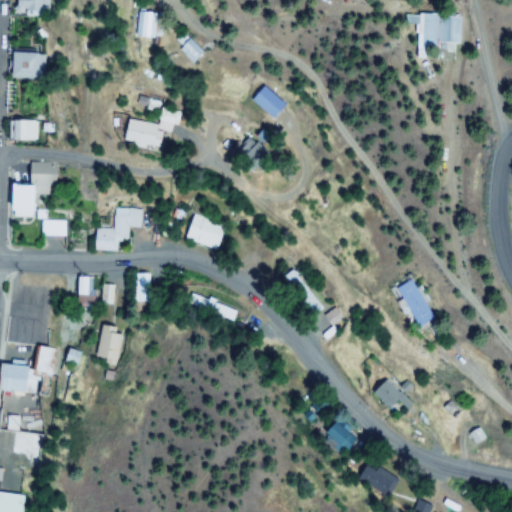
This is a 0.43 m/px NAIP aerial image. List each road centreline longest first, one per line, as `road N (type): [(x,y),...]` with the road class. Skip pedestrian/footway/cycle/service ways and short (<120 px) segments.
road 1 (tertiary): [(453,471),(399,447),(247,287),(150,265),(0,262)]
road 2 (residential): [(243,206),(177,171),(0,149)]
road 3 (residential): [(511,290),(494,251),(491,206),(492,166),(511,133)]
